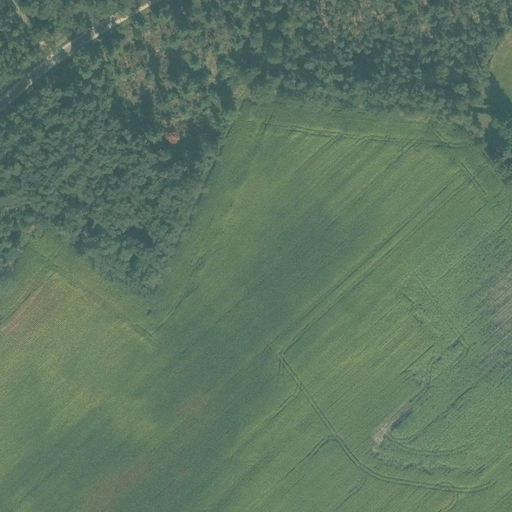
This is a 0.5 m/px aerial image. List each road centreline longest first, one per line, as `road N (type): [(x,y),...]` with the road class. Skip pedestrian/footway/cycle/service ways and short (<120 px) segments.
road 1 (track): [(48,51),(204,181)]
road 2 (unclassified): [(0,107),(58,57),(148,0)]
